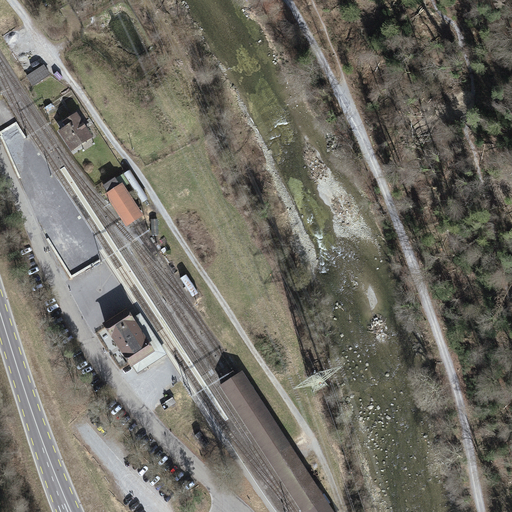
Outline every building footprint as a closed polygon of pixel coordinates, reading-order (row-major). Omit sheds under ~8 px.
[(44,64),(26,75),(32,85),(50,74),(44,64)] [(144,99),(147,105),(154,102),(150,95),(144,99)] [(65,127),(59,131),(72,150),(94,135),(77,111),(62,121),(65,127)] [(103,185),(108,192),(120,184),(122,183),(125,187),(130,183),(124,173),(115,178),(115,177),(103,185)] [(108,192),(105,193),(126,225),(134,220),(143,214),(125,187),(122,183),(120,184),(108,192)] [(126,311),(106,324),(110,331),(108,333),(110,336),(112,334),(132,364),(148,353),(152,351),(132,319),(126,311)] [(152,351),(132,364),(138,373),(167,354),(141,313),(132,319),(152,351)] [(226,382),(221,385),(303,511),(325,498),(242,371),(236,375),(226,382)] [(166,402),(169,407),(176,403),(172,398),(166,402)]
